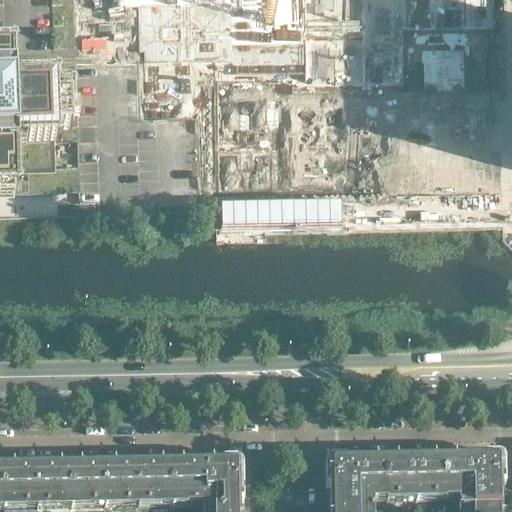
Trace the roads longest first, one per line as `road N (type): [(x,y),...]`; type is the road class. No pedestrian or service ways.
road 1 (secondary): [(201,373),(382,386),(511,383)]
road 2 (secondary): [(511,356),(201,373)]
road 3 (residential): [(0,442),(297,434)]
road 4 (residential): [(297,434),(511,430)]
road 5 (secondary): [(0,377),(201,373)]
